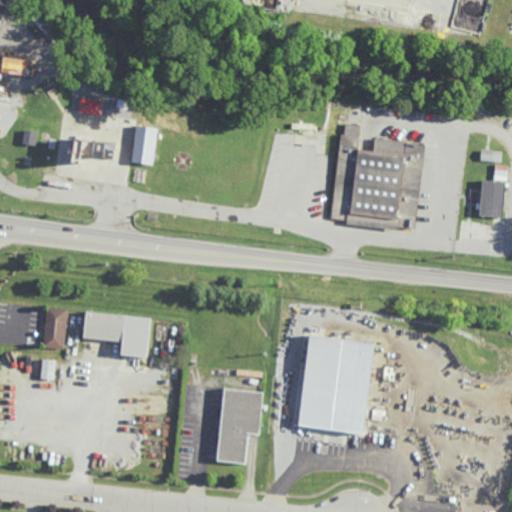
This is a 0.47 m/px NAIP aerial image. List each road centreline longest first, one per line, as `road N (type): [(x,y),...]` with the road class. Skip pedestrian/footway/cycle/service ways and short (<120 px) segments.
road 1 (secondary): [(0,224),(511,284)]
road 2 (residential): [(0,487),(234,511)]
